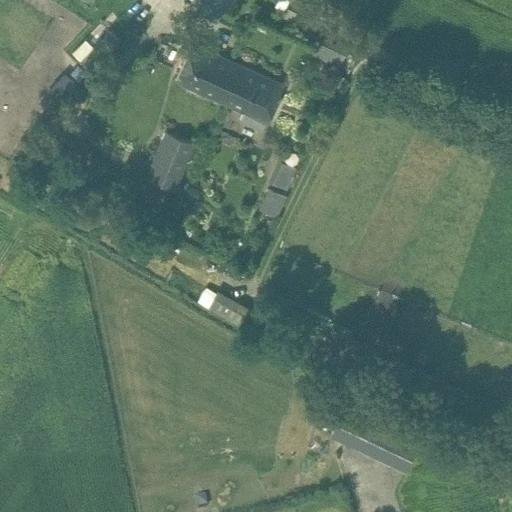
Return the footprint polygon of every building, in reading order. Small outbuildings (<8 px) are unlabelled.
[(230,0),(198,0),(195,3),(215,19),(230,0)] [(278,25),(258,15),(251,29),(255,31),(252,37),(269,45),(278,25)] [(109,32),(94,47),(81,60),(89,69),(117,40),(109,32)] [(230,60),(192,43),(176,79),(229,104),(236,86),(221,79),(230,60)] [(230,60),(221,79),(236,86),(229,104),(245,111),(241,121),(262,130),(266,121),(267,121),(284,85),(230,60)] [(164,130),(145,178),(175,191),(195,142),(164,130)] [(270,187),(260,208),(277,216),(287,196),(270,187)] [(218,295),(208,312),(238,329),(248,312),(218,295)] [(342,338),(329,367),(354,379),(361,363),(362,360),(351,355),(356,344),(342,338)] [(380,380),(376,388),(395,396),(398,388),(380,380)] [(426,426),(351,391),(331,433),(406,469),(426,426)]
